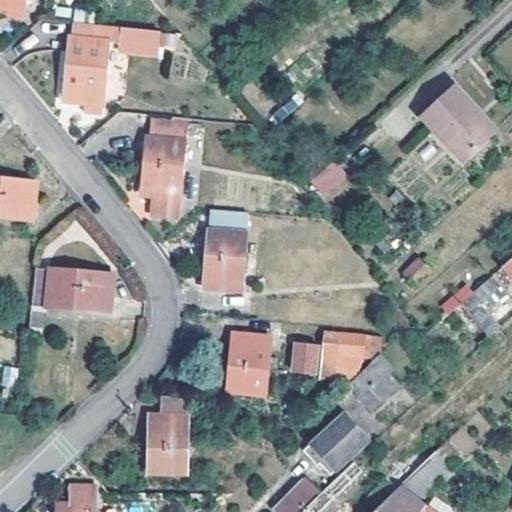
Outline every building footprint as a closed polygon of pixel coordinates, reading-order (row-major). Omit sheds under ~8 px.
[(0,0),(0,7),(24,10),(24,0),(0,0)] [(108,40),(118,41),(118,46),(122,50),(147,53),(149,29),(120,27),(73,22),(72,36),(70,36),(64,101),(84,104),(84,112),(101,113),(108,40)] [(464,162),(494,135),(474,114),(478,111),(456,88),(423,119),(464,162)] [(474,114),(494,135),(498,131),(478,111),(474,114)] [(174,122),(151,119),(150,136),(147,136),(142,195),(155,197),(154,214),(178,217),(185,140),(172,139),(174,122)] [(310,184),(327,199),(348,175),(331,160),(310,184)] [(38,182),(0,179),(0,215),(35,219),(38,182)] [(248,213),(210,210),(204,289),(242,292),(248,213)] [(511,258),(503,266),(511,276),(511,258)] [(32,306),(44,307),(103,312),(104,302),(111,302),(113,286),(106,285),(107,274),(36,268),(32,306)] [(106,285),(113,286),(114,274),(107,274),(106,285)] [(471,294),(460,304),(490,337),(501,328),(471,294)] [(110,312),(111,302),(104,302),(103,312),(110,312)] [(460,304),(438,322),(452,339),(464,330),(479,347),(490,337),(460,304)] [(32,306),(30,332),(42,334),(44,307),(32,306)] [(271,336),(233,332),(228,392),(266,396),(271,336)] [(380,354),(381,353),(382,339),(340,333),(335,378),(352,380),(380,354)] [(334,343),(312,341),(310,363),(332,365),(334,343)] [(392,369),(380,354),(352,380),(347,385),(370,409),(398,386),(388,373),(392,369)] [(332,365),(310,363),(309,369),(332,371),(332,365)] [(2,367),(1,386),(15,387),(16,368),(2,367)] [(186,399),(161,394),(161,415),(150,415),(150,473),(187,474),(186,399)] [(368,440),(344,415),(306,451),(317,464),(323,458),(335,471),(368,440)] [(425,441),(416,450),(426,460),(435,452),(425,441)] [(368,496),(378,507),(426,460),(416,450),(368,496)] [(450,469),(435,452),(426,460),(378,507),(373,511),(424,511),(428,508),(418,501),(450,469)] [(318,494),(303,509),(306,511),(316,511),(362,470),(353,460),(318,494)] [(300,511),(303,509),(318,494),(302,479),(273,509),(275,511),(300,511)] [(94,511),(95,486),(72,485),(71,505),(57,505),(57,511),(94,511)]
